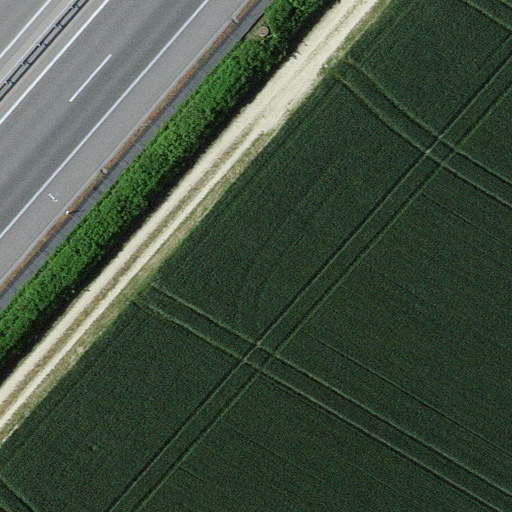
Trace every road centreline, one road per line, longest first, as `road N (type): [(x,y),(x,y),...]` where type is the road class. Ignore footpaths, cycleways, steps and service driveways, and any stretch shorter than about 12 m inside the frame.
road 1 (track): [(0,410),(358,0)]
road 2 (motorway): [(0,181),(158,0)]
